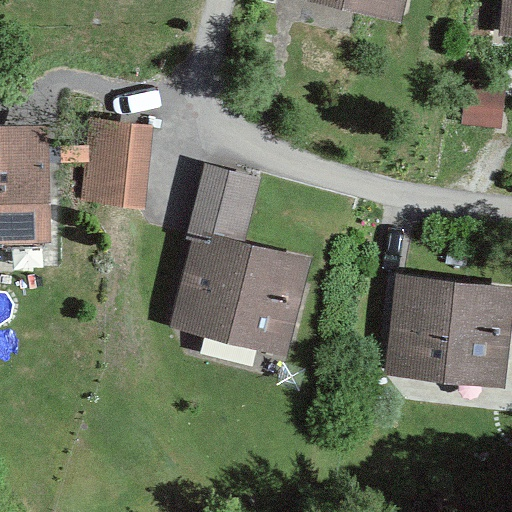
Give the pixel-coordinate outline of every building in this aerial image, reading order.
[(398,0),(337,0),(396,14),(398,0)] [(511,0),(499,0),(496,31),(511,33),(511,0)] [(89,109),(85,194),(148,197),(153,113),(89,109)] [(58,119),(0,120),(0,240),(62,240),(58,119)] [(262,175),(204,161),(167,316),(297,347),(319,252),(248,235),(262,175)] [(511,358),(511,283),(405,262),(384,368),(505,393),(511,358)]
